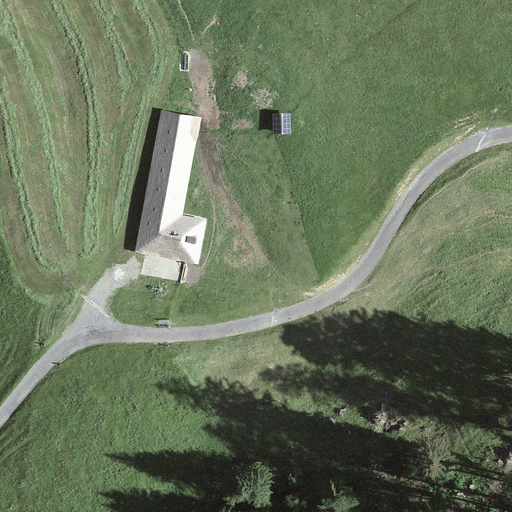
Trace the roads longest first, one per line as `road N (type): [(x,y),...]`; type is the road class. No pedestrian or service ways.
road 1 (track): [(511,135),(446,160),(408,198),(360,272),(324,304),(201,334),(88,335),(39,368),(0,413)]
road 2 (track): [(88,335),(90,309),(109,280),(134,264),(166,269)]
